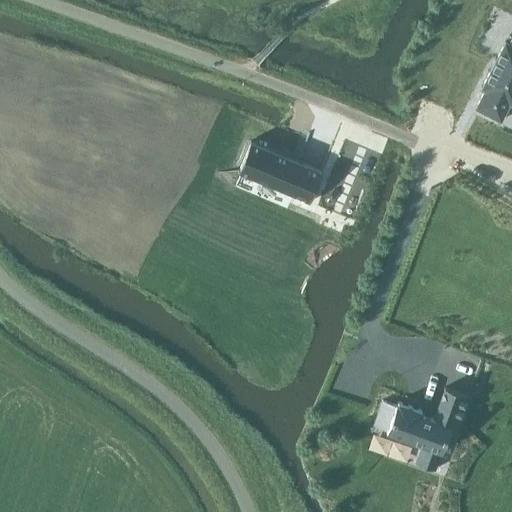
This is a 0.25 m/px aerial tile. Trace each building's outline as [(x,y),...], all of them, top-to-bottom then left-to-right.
[(462,15),(439,48),(462,64),(485,31),(462,15)] [(485,90),(476,108),(501,121),(510,103),(511,104),(511,105),(511,104),(511,38),(509,44),(507,43),(505,42),(504,44),(505,44),(483,87),(482,87),(481,89),(483,90),(483,89),(485,90)] [(260,121),(256,129),(250,142),(251,142),(247,151),(270,162),(275,153),(276,153),(285,133),(260,121)] [(353,185),(283,155),(272,185),(342,215),(353,185)] [(439,344),(488,364),(504,325),(455,305),(439,344)] [(428,358),(420,374),(439,384),(447,368),(428,358)] [(383,400),(374,425),(387,430),(386,431),(423,444),(416,463),(435,470),(448,433),(456,436),(470,397),(445,388),(434,418),(421,413),(422,410),(398,402),(397,404),(396,404),(396,405),(383,400)] [(357,478),(361,462),(350,459),(346,476),(357,478)]
